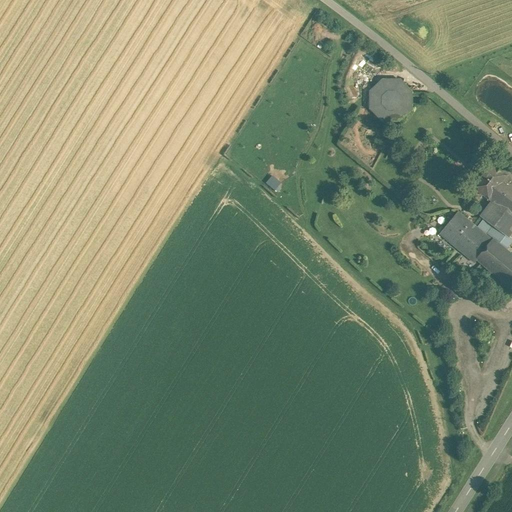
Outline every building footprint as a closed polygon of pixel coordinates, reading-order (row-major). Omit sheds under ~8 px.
[(412,92),(401,80),(383,79),(371,91),(371,108),(383,121),(399,121),(412,110),(412,92)] [(491,164),(474,187),(477,190),(473,196),(479,201),(483,195),(489,199),(504,180),(507,175),(499,169),(492,163),(492,164),(491,164)] [(272,174),(265,182),(276,191),(282,182),(272,174)] [(511,186),(504,180),(489,199),(492,202),(511,216),(511,186)] [(511,231),(511,216),(492,202),(481,216),(508,236),(511,231)] [(491,240),(458,213),(441,234),(475,262),(477,260),(476,259),(491,240)] [(511,254),(495,240),(491,240),(476,259),(477,260),(511,289),(511,254)]
